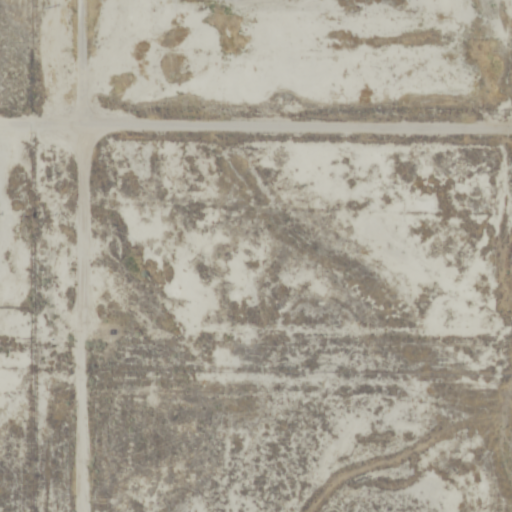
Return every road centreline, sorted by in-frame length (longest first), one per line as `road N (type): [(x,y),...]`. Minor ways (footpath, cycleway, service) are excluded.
road 1 (track): [(0,130),(511,133)]
road 2 (track): [(88,511),(88,0)]
